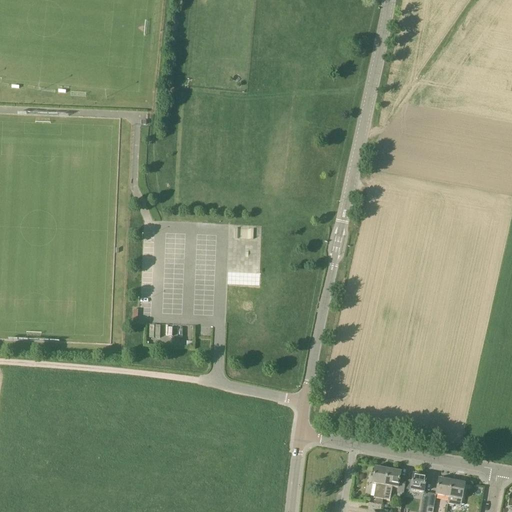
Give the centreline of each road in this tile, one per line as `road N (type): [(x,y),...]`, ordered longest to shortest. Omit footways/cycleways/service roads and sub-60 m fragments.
road 1 (tertiary): [(305,402),(388,0)]
road 2 (track): [(198,381),(0,362)]
road 3 (track): [(474,0),(381,129),(363,128)]
road 4 (residential): [(497,469),(354,444)]
